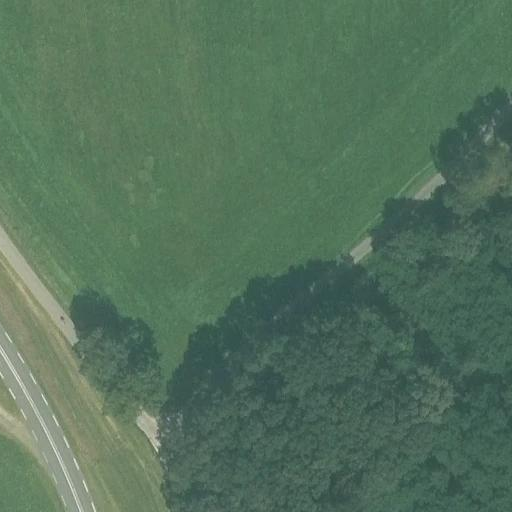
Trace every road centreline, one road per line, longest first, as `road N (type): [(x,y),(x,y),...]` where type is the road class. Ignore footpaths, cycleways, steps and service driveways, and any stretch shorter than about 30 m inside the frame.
road 1 (unclassified): [(186,511),(160,444),(0,239)]
road 2 (primary): [(67,479),(0,350)]
